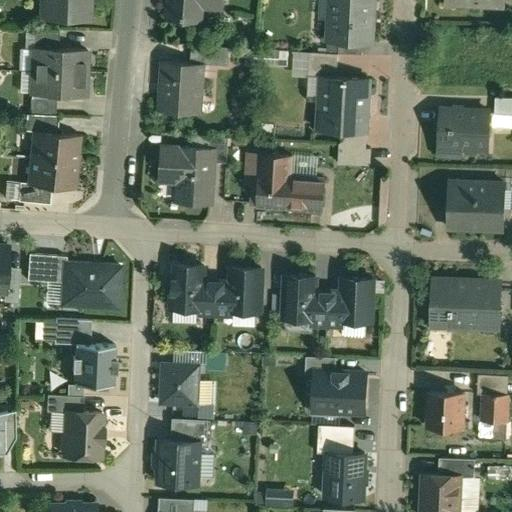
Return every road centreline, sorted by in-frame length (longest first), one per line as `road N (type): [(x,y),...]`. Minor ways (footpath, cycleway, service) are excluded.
road 1 (residential): [(401,250),(388,511)]
road 2 (residential): [(146,232),(401,250)]
road 3 (residential): [(135,484),(146,232)]
road 4 (residential): [(412,0),(401,250)]
road 5 (residential): [(133,0),(112,230)]
road 6 (residential): [(0,486),(135,484)]
